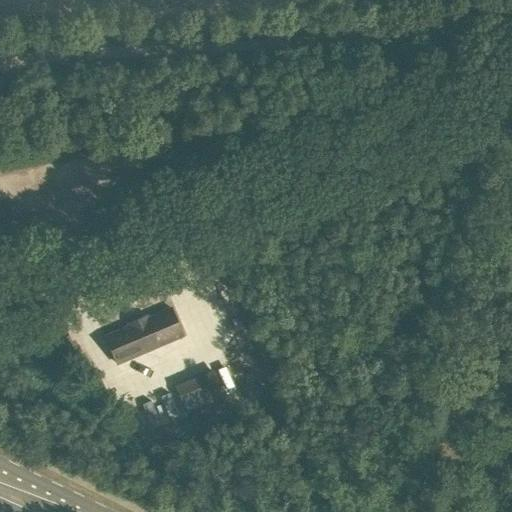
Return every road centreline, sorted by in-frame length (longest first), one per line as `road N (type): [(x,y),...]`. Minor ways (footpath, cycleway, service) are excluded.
road 1 (track): [(497,23),(0,67)]
road 2 (track): [(492,89),(190,209)]
